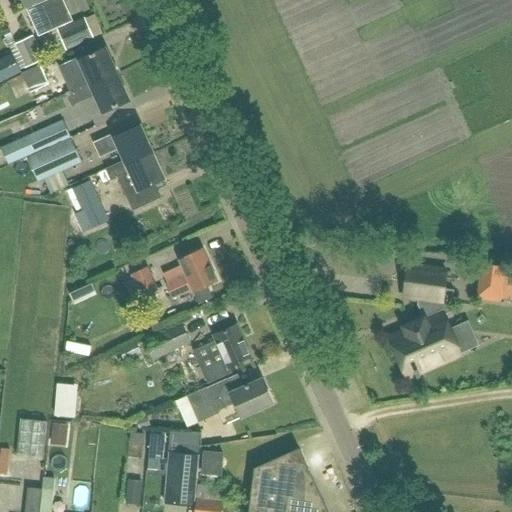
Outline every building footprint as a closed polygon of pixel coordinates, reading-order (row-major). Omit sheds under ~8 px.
[(21,0),(26,9),(38,37),(56,30),(55,29),(52,22),(42,0),(21,0)] [(42,0),(52,22),(55,29),(56,30),(64,26),(61,19),(67,16),(60,0),(42,0)] [(66,51),(93,39),(84,18),(57,30),(66,51)] [(25,68),(44,59),(33,36),(14,45),(25,68)] [(89,86),(116,74),(104,48),(78,60),(77,59),(61,66),(66,76),(81,69),(87,83),(89,86)] [(12,56),(0,60),(0,83),(20,75),(12,56)] [(30,93),(48,85),(40,66),(22,74),(30,93)] [(116,74),(89,86),(87,83),(65,94),(70,105),(93,95),(101,113),(128,101),(116,74)] [(33,136),(40,152),(70,138),(63,122),(33,136)] [(123,162),(124,164),(151,152),(139,125),(113,137),(112,135),(93,143),(99,158),(117,150),(123,162)] [(71,140),(27,160),(38,183),(82,163),(71,140)] [(163,179),(151,152),(124,164),(123,162),(105,169),(110,181),(117,177),(118,177),(132,210),(159,197),(153,184),(163,179)] [(82,211),(100,203),(91,181),(72,189),(82,211)] [(82,233),(107,222),(102,210),(76,222),(82,233)] [(211,297),(205,285),(216,280),(201,250),(177,261),(185,277),(165,286),(171,298),(190,289),(191,292),(192,291),(197,304),(211,297)] [(432,301),(438,301),(442,302),(446,272),(408,267),(404,297),(432,301)] [(141,297),(156,289),(157,289),(147,268),(131,275),(141,297)] [(482,284),(481,297),(501,300),(503,287),(482,284)] [(80,289),(69,294),(74,305),(85,300),(80,289)] [(390,339),(407,377),(415,374),(417,377),(421,376),(419,372),(460,354),(443,316),(436,319),(438,301),(432,301),(429,322),(425,323),(424,320),(405,328),(406,332),(390,339)] [(153,361),(190,343),(181,323),(143,341),(153,361)] [(235,325),(211,336),(219,352),(197,362),(206,383),(230,373),(227,367),(249,357),(235,325)] [(241,386),(236,374),(184,397),(196,423),(216,414),(215,412),(233,403),(240,418),(271,404),(259,378),(241,386)] [(25,415),(24,455),(49,456),(50,415),(25,415)] [(147,418),(138,421),(140,429),(149,426),(147,418)] [(66,446),(68,425),(53,424),(50,445),(66,446)] [(4,470),(17,471),(18,445),(6,445),(4,470)] [(325,511),(297,449),(254,469),(252,469),(246,511),(325,511)] [(219,476),(221,454),(202,453),(200,474),(219,476)] [(182,454),(180,467),(168,466),(165,503),(193,506),(195,485),(198,456),(182,454)] [(0,488),(22,492),(23,481),(1,477),(0,483),(0,488)] [(129,481),(127,496),(140,498),(142,482),(129,481)] [(193,507),(192,511),(221,511),(224,487),(195,485),(193,506),(193,507)] [(38,511),(41,490),(26,488),(23,511),(38,511)]
